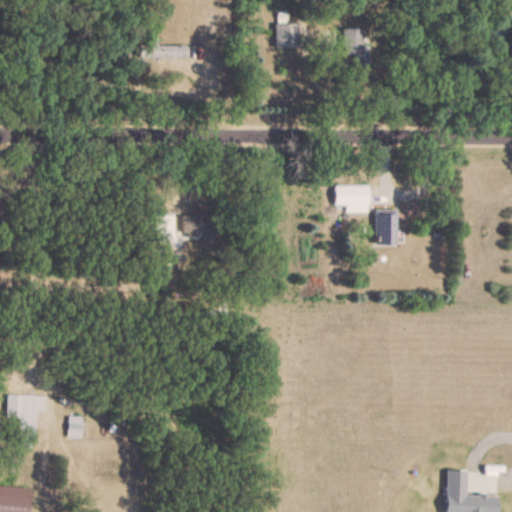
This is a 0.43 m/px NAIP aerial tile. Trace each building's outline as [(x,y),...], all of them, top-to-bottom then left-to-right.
[(274,24),(274,46),(296,46),(296,24),(274,24)] [(365,28),(343,28),(343,66),(365,66),(365,28)] [(156,45),(156,37),(140,37),(140,58),(186,58),(186,45),(156,45)] [(332,185),(332,204),(344,204),(344,212),(367,212),(367,185),(332,185)] [(395,210),(373,210),(373,245),(395,245),(395,210)] [(203,239),(219,239),(219,214),(203,214),(203,239)] [(171,215),(153,215),(153,243),(171,243),(171,215)] [(33,410),(43,410),(43,395),(5,394),(4,417),(17,418),(16,447),(32,448),(33,410)] [(79,436),(79,416),(66,416),(66,436),(79,436)] [(0,511),(25,511),(27,497),(0,495),(0,511)]
